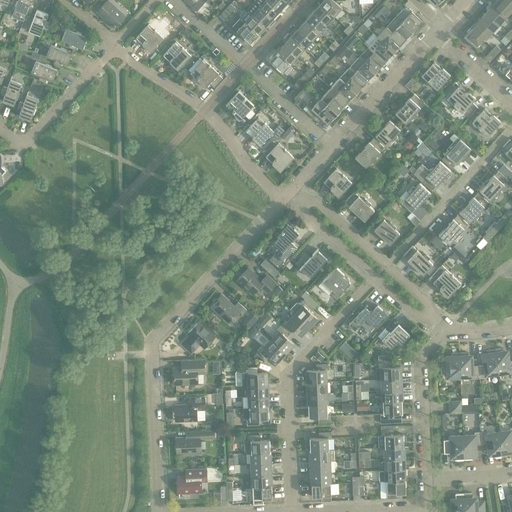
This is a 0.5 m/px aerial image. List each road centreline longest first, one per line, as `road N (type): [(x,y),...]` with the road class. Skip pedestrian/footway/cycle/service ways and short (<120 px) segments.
road 1 (residential): [(159,511),(151,342),(283,200)]
road 2 (residential): [(290,511),(286,377),(375,277)]
road 3 (residential): [(283,200),(204,110),(114,45)]
road 4 (residential): [(291,191),(432,34)]
road 5 (residential): [(385,265),(511,127)]
road 6 (residential): [(426,478),(420,356),(445,328)]
road 7 (residential): [(114,45),(30,134),(20,138),(0,122)]
road 8 (residential): [(291,191),(296,207),(375,277)]
road 9 (residential): [(385,265),(291,191)]
